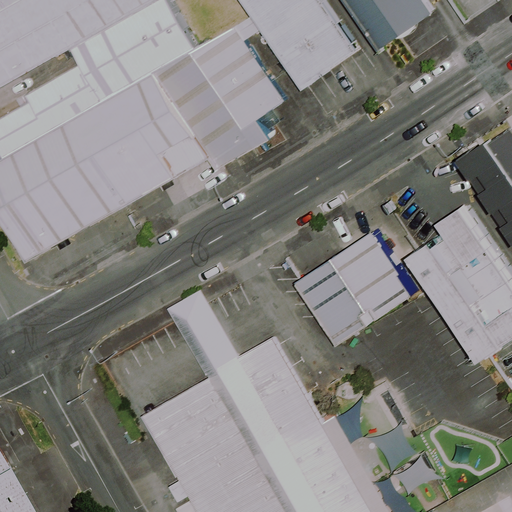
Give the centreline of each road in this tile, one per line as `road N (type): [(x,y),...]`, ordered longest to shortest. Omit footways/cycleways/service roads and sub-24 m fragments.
road 1 (tertiary): [(511,54),(315,182),(25,345)]
road 2 (unclassified): [(25,345),(121,511)]
road 3 (unknown): [(278,291),(124,390)]
